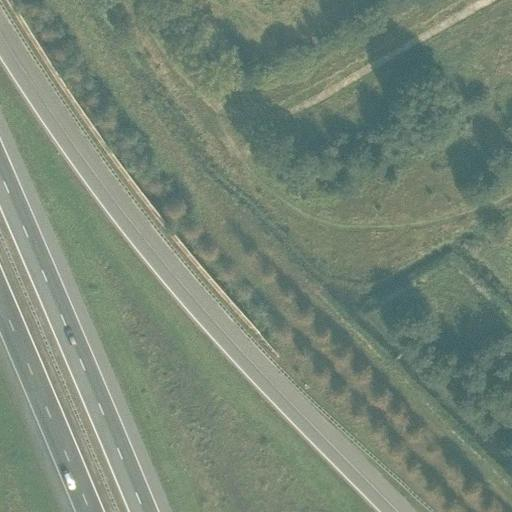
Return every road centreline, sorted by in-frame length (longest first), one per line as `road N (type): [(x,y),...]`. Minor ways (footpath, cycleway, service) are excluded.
road 1 (motorway): [(386,511),(234,354),(119,218),(0,47)]
road 2 (motorway): [(142,511),(0,174)]
road 3 (motorway): [(0,302),(87,511)]
